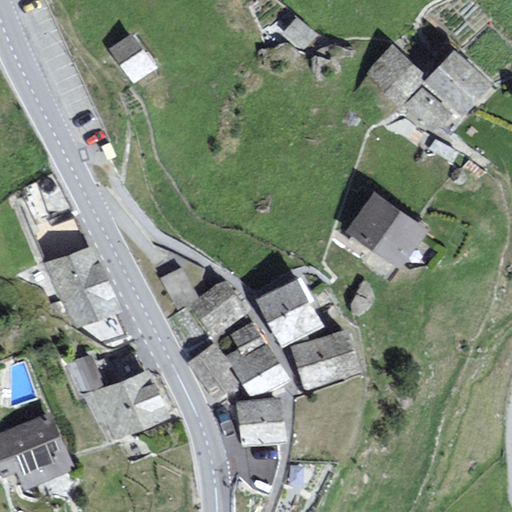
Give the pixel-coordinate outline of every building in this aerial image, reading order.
[(301,50),(316,35),(296,15),(281,30),(301,50)] [(133,36),(114,49),(135,78),(154,64),(133,36)] [(424,75),(391,43),(365,70),(398,102),(424,75)] [(449,135),(478,100),(435,66),(406,101),(449,135)] [(47,246),(77,232),(55,185),(25,199),(47,246)] [(380,199),(356,236),(396,262),(420,225),(380,199)] [(113,316),(84,254),(49,271),(78,332),(113,316)] [(195,295),(181,269),(164,278),(177,304),(195,295)] [(293,283),(263,302),(289,344),(319,325),(293,283)] [(220,331),(243,310),(220,285),(197,306),(220,331)] [(339,334),(297,350),(311,386),(353,370),(339,334)] [(260,398),(285,381),(259,342),(234,358),(260,398)] [(210,347),(194,356),(218,397),(234,388),(210,347)] [(93,397),(110,438),(154,420),(137,378),(93,397)] [(279,400),(239,404),(243,441),(283,437),(279,400)] [(67,468),(44,415),(0,433),(0,470),(3,477),(20,470),(26,486),(67,468)]
